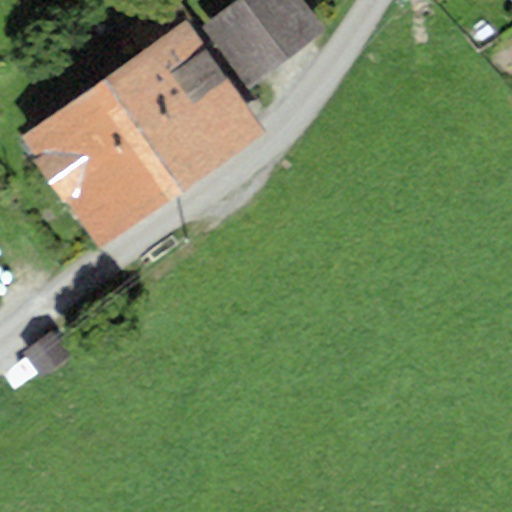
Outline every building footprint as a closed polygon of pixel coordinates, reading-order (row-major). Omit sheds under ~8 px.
[(280,47),(315,21),(299,0),(259,0),(249,8),(280,47)] [(149,49),(106,79),(172,173),(250,118),(171,6),(136,30),(149,49)] [(245,74),(280,47),(249,8),(215,34),(245,74)] [(106,79),(31,133),(33,137),(25,143),(31,151),(39,145),(96,226),(172,173),(106,79)] [(44,370),(65,354),(51,336),(30,353),(44,370)]
